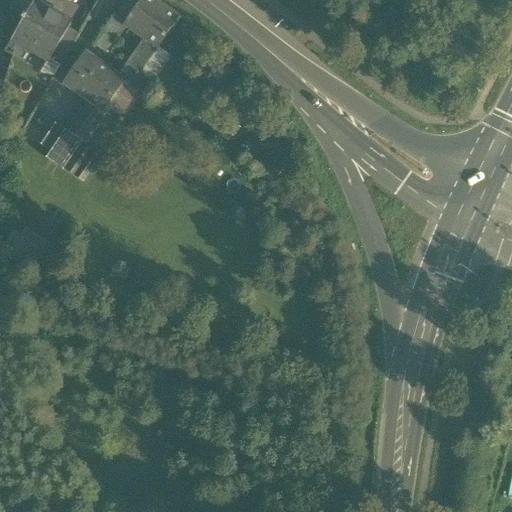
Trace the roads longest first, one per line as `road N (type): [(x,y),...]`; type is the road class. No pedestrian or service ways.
road 1 (secondary): [(318,104),(392,292),(409,386)]
road 2 (secondary): [(480,180),(278,66)]
road 3 (secondary): [(318,104),(461,223)]
road 4 (secondary): [(461,223),(409,386)]
road 5 (secondary): [(409,386),(395,511)]
